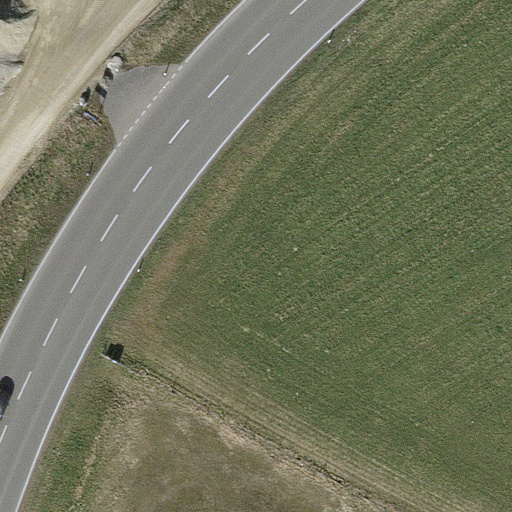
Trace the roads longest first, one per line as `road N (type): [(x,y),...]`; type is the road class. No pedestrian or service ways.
road 1 (primary): [(0,437),(71,292),(121,213),(188,119),(309,0)]
road 2 (track): [(0,139),(130,0)]
road 3 (track): [(188,119),(54,78)]
